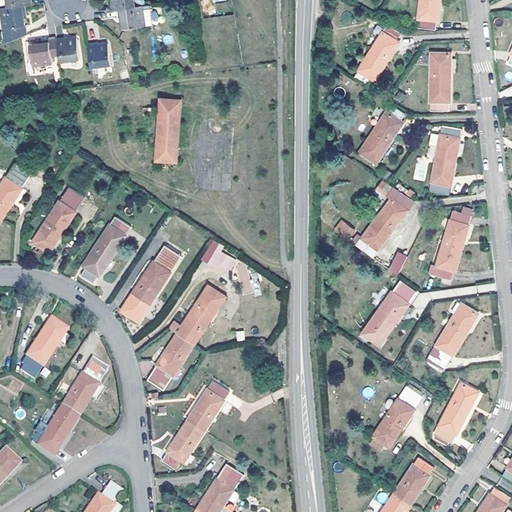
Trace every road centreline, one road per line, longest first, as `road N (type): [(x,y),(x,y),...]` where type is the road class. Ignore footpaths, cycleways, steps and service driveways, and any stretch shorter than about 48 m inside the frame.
road 1 (tertiary): [(304,0),(303,391)]
road 2 (residential): [(511,335),(476,0)]
road 3 (residential): [(139,440),(130,368),(111,328),(71,291),(0,277)]
road 4 (residential): [(139,440),(13,511)]
road 5 (residential): [(441,511),(511,387)]
